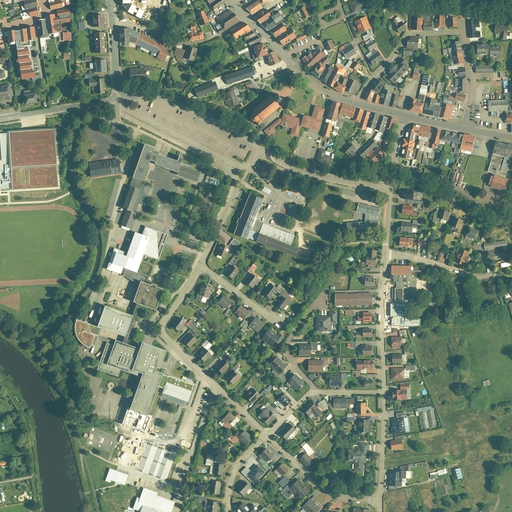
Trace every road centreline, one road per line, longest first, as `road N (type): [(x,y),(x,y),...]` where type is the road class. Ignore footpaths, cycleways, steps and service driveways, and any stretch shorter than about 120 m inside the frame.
road 1 (residential): [(117,96),(175,103),(260,146)]
road 2 (residential): [(200,266),(162,330),(217,386)]
road 3 (residential): [(355,103),(406,36),(463,31)]
road 4 (residential): [(246,17),(329,94),(355,103)]
road 5 (residential): [(387,251),(383,388)]
road 6 (residential): [(267,433),(325,487),(380,499)]
road 7 (residential): [(260,146),(200,266)]
road 8 (residential): [(260,146),(302,170),(386,186)]
road 9 (residential): [(217,386),(174,511)]
road 10 (residential): [(387,251),(511,278)]
